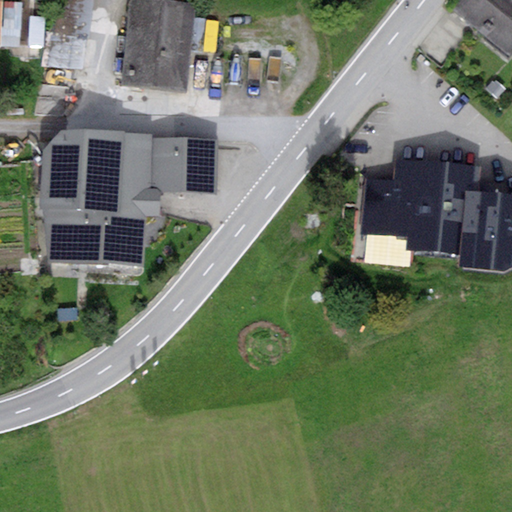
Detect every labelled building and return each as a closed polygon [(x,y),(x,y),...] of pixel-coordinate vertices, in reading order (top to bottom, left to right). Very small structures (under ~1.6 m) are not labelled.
[(0,0),(0,55),(10,55),(12,0),(0,0)] [(511,0),(476,0),(460,21),(511,62),(511,0)] [(202,16),(138,10),(130,98),(194,104),(202,16)] [(154,202),(156,147),(72,144),(51,161),(48,273),(152,276),(153,258),(154,221),(154,202)] [(223,149),(156,147),(154,202),(221,204),(223,149)] [(483,202),(485,179),(402,171),(400,191),(391,190),(371,188),(366,243),(412,247),(410,263),(467,269),(473,201),(483,202)] [(473,201),(467,269),(466,277),(511,281),(511,204),(492,203),(483,202),(473,201)]
